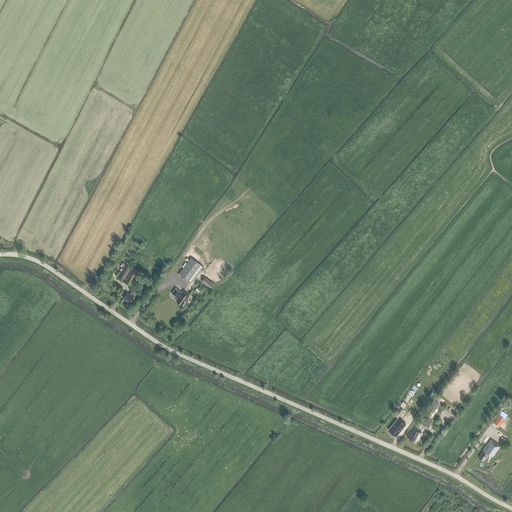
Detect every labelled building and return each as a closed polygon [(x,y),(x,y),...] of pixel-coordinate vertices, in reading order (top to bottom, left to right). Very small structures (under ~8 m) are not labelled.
[(201,265),(191,257),(179,274),(189,281),(201,265)] [(125,264),(117,278),(123,281),(131,286),(139,272),(125,264)] [(213,283),(205,277),(201,282),(210,288),(213,283)] [(178,298),(176,301),(183,305),(189,296),(183,291),(182,292),(175,288),(172,294),(178,298)] [(132,292),(131,291),(130,293),(129,294),(126,292),(123,298),(130,302),(134,295),(135,296),(137,292),(133,290),(132,292)] [(437,403),(433,400),(426,409),(431,412),(437,403)] [(398,418),(404,410),(399,406),(394,414),(398,418)] [(431,415),(424,411),(416,423),(427,430),(430,425),(424,421),(426,418),(429,419),(431,415)] [(499,427),(505,418),(500,415),(493,423),(499,427)] [(388,430),(396,436),(405,424),(399,419),(397,418),(391,426),(388,430)] [(420,434),(421,432),(415,428),(412,433),(410,431),(407,437),(410,438),(409,440),(413,442),(414,440),(416,442),(418,437),(419,435),(420,436),(421,435),(420,434)] [(482,450),(483,451),(478,457),(483,461),(488,454),(492,457),(500,446),(491,439),(482,450)]
